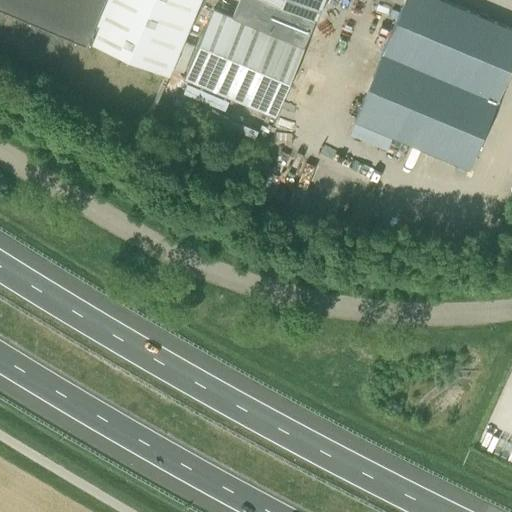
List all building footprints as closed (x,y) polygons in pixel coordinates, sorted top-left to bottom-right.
[(0,0),(0,4),(85,40),(93,21),(100,24),(109,0),(0,0)] [(109,0),(100,24),(92,41),(170,74),(199,0),(109,0)] [(316,22),(265,0),(239,0),(233,16),(305,48),(316,22)] [(265,0),(316,22),(325,0),(265,0)] [(511,27),(446,0),(403,0),(382,52),(354,119),(469,167),(511,64),(511,27)] [(277,116),(305,48),(233,16),(214,7),(184,77),(277,116)]
